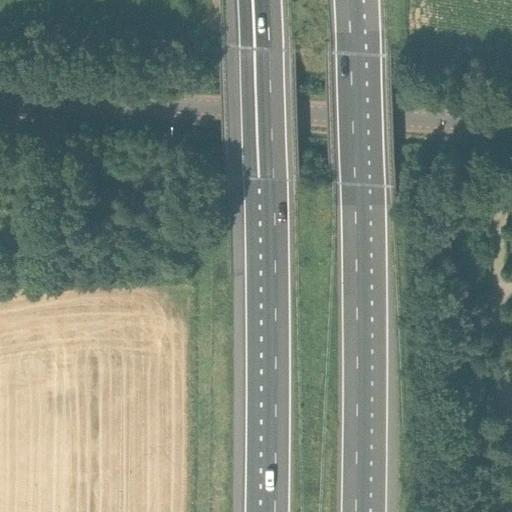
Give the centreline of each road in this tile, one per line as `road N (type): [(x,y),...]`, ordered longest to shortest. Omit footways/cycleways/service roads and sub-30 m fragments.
road 1 (motorway): [(265,0),(272,511)]
road 2 (motorway): [(354,511),(347,0)]
road 3 (tertiary): [(393,120),(0,98)]
